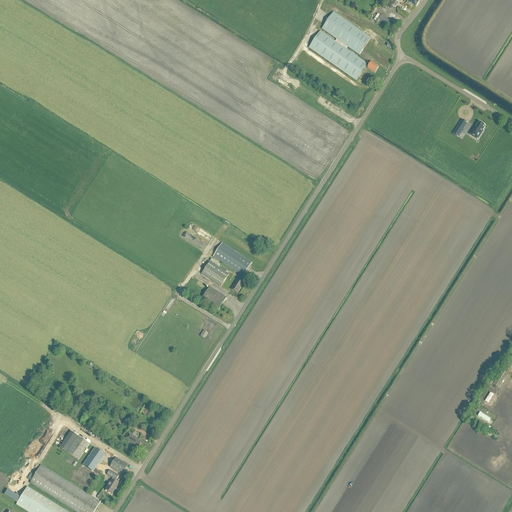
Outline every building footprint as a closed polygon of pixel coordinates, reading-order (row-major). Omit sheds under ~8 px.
[(399,3),(394,0),(390,0),(390,2),(390,1),(387,5),(386,5),(385,7),(388,9),(389,8),(391,9),(393,7),(395,8),(399,3)] [(337,40),(335,42),(321,32),(309,49),(356,81),(366,68),(375,73),(379,67),(371,63),(370,64),(368,62),(367,64),(347,50),(348,47),(359,55),(371,38),(334,12),(322,30),(337,40)] [(457,138),(467,124),(462,120),(452,134),(457,138)] [(476,124),(470,133),(478,138),(484,129),(483,129),(486,125),(479,121),(477,124),(476,124)] [(185,225),(183,228),(194,236),(196,233),(185,225)] [(238,293),(244,283),(240,281),(252,263),(222,244),(213,258),(241,275),(231,290),(238,293)] [(221,288),(229,275),(210,263),(202,276),(221,288)] [(218,312),(226,299),(210,288),(201,301),(218,312)] [(499,389),(509,373),(501,369),(498,374),(496,373),(491,380),(492,380),(490,384),(493,386),(493,385),(499,389)] [(70,433),(60,449),(78,461),(88,445),(70,433)] [(138,447),(141,442),(128,434),(125,439),(138,447)] [(82,464),(82,465),(93,472),(104,455),(94,448),(82,464)] [(122,475),(127,465),(115,458),(109,468),(122,475)] [(41,466),(30,483),(21,498),(17,504),(16,505),(27,511),(94,511),(100,503),(41,466)] [(116,481),(118,476),(109,471),(107,475),(112,478),(105,490),(111,494),(118,484),(114,482),(115,480),(116,481)] [(4,495),(17,504),(21,498),(7,490),(4,495)]
